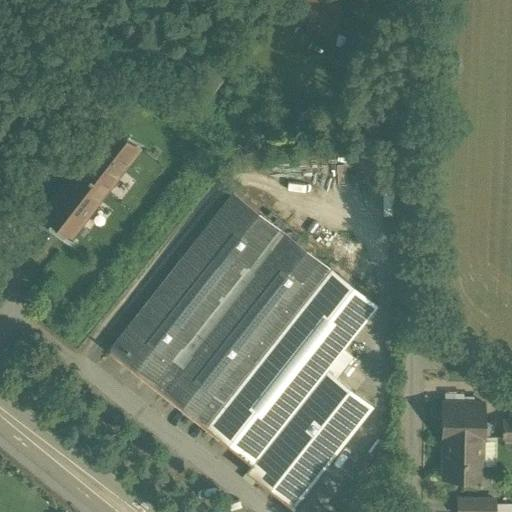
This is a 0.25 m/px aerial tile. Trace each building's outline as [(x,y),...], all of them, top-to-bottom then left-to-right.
[(346,0),(296,0),(296,1),(336,21),(346,0)] [(108,125),(41,211),(70,233),(136,148),(108,125)] [(232,191),(108,349),(249,461),(244,468),(292,506),(371,404),(335,376),(325,368),(341,347),(375,304),(232,191)] [(341,347),(325,368),(335,376),(351,355),(341,347)] [(481,401),(442,401),(441,436),(442,436),(441,476),(480,476),(480,436),(481,436),(481,433),(484,433),(486,432),(486,423),(484,421),(481,421),(481,401)] [(511,419),(501,419),(501,437),(511,437),(511,419)] [(492,511),(493,498),(457,498),(456,511),(492,511)]
